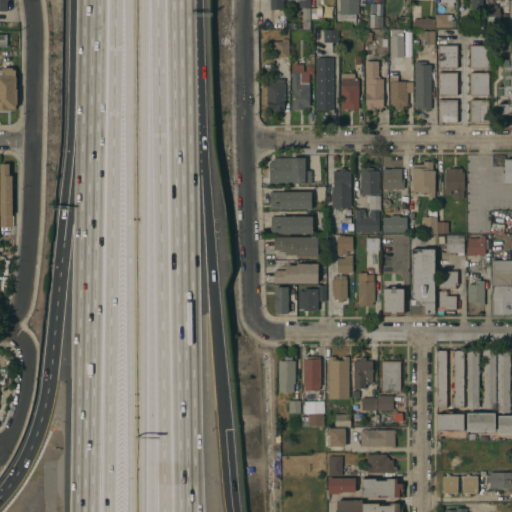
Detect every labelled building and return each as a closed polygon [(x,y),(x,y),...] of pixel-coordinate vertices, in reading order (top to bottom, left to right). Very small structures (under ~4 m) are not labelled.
[(282,0),(282,10),(269,10),(269,0),(282,0)] [(299,0),(299,16),(308,16),(307,0),(299,0)] [(357,0),(357,15),(355,15),(355,24),(342,24),(342,15),(339,15),(339,0),(357,0)] [(482,0),(482,10),(470,10),(470,0),(482,0)] [(489,8),(489,5),(496,5),(496,8),(499,8),(499,14),(500,14),(500,18),(499,18),(499,24),(485,24),(486,8),(489,8)] [(321,8),(322,20),(311,20),(310,8),(321,8)] [(435,28),(435,15),(451,15),(451,20),(455,20),(455,28),(435,28)] [(382,28),(369,28),(369,16),(382,16),(382,28)] [(408,17),(408,27),(398,27),(398,17),(408,17)] [(413,19),(424,19),(424,18),(428,18),(428,19),(434,19),(434,28),(413,28),(413,19)] [(323,30),(336,29),(336,42),(323,42),(323,30)] [(391,36),(390,30),(403,30),(404,58),(390,58),(390,36),(391,36)] [(434,31),(435,45),(420,45),(420,31),(434,31)] [(281,42),(281,39),(288,39),(288,58),(286,58),(286,59),(276,59),(276,57),(274,57),(274,51),(269,50),(269,42),(281,42)] [(511,114),(497,114),(497,113),(495,113),(495,106),(497,106),(497,105),(507,105),(507,97),(497,97),(497,95),(495,95),(495,89),(497,89),(497,87),(501,87),(501,67),(502,67),(502,61),(508,61),(508,51),(506,51),(506,43),(508,43),(508,40),(511,40),(511,114)] [(438,68),(438,46),(456,46),(457,46),(457,50),(456,50),(456,65),(458,65),(458,68),(456,68),(438,68)] [(488,68),(469,68),(468,68),(468,64),(469,64),(469,49),(468,49),(468,46),(469,46),(488,46),(488,68)] [(308,73),(309,106),(292,106),(291,65),(303,65),(303,72),(305,72),(305,54),(313,54),(313,65),(314,73),(308,73)] [(383,107),(379,107),(379,109),(375,109),(375,107),(374,107),(374,110),(365,110),(365,56),(371,56),(371,61),(377,61),(377,79),(383,79),(383,107)] [(315,58),(332,58),(333,110),(316,110),(315,58)] [(426,62),(426,65),(430,65),(430,110),(421,110),(421,108),(414,108),(414,62),(426,62)] [(0,68),(11,68),(11,71),(14,71),(14,89),(16,89),(16,105),(14,105),(14,111),(0,111),(0,68)] [(438,96),(438,73),(456,73),(457,73),(457,77),(456,77),(456,92),(457,92),(457,95),(456,95),(438,96)] [(488,73),(488,95),(469,95),(468,95),(468,92),(469,92),(469,77),(468,77),(468,73),(469,73),(488,73)] [(341,110),(340,81),(341,81),(341,74),(354,74),(354,79),(356,79),(356,80),(358,80),(358,110),(341,110)] [(391,82),(391,78),(397,78),(397,81),(405,81),(405,82),(412,82),(412,93),(407,93),(407,106),(402,106),(402,110),(394,110),(394,106),(389,106),(389,82),(391,82)] [(284,108),(266,108),(266,83),(275,83),(275,79),(284,79),(284,108)] [(438,123),(438,100),(456,100),(456,101),(458,101),(458,104),(456,104),(456,119),(457,119),(457,122),(456,122),(456,123),(438,123)] [(469,100),(488,100),(488,123),(469,123),(468,123),(468,119),(469,119),(469,104),(468,104),(468,101),(469,101),(469,100)] [(268,162),(273,162),(273,157),(304,157),(304,171),(311,171),(310,184),(268,183),(268,162)] [(511,157),(502,158),(502,183),(511,182),(511,157)] [(434,197),(428,197),(428,192),(412,192),(412,164),(422,164),(422,162),(432,162),(432,170),(434,170),(434,197)] [(0,163),(7,163),(7,175),(10,175),(10,227),(0,227),(0,163)] [(350,207),(331,208),(331,185),(333,185),(333,171),(339,171),(339,168),(344,168),(344,171),(350,171),(350,207)] [(378,195),(358,195),(358,187),(359,187),(359,168),(372,168),(372,171),(378,171),(378,195)] [(464,191),(463,191),(463,198),(452,198),(452,190),(450,190),(450,195),(444,195),(444,172),(447,172),(447,168),(461,168),(461,172),(464,172),(464,191)] [(401,169),(400,179),(403,179),(403,189),(381,189),(382,169),(401,169)] [(310,191),(310,209),(269,209),(269,192),(310,191)] [(354,209),(363,209),(363,212),(364,212),(364,217),(368,217),(368,203),(367,203),(367,195),(380,195),(380,211),(378,211),(378,232),(354,232),(354,209)] [(422,233),(422,217),(427,217),(427,207),(436,206),(436,222),(437,233),(422,233)] [(311,216),(311,233),(270,233),(270,216),(311,216)] [(382,217),(406,217),(406,232),(382,232),(382,217)] [(436,222),(447,222),(447,233),(437,233),(436,222)] [(445,252),(445,235),(463,235),(463,252),(445,252)] [(479,238),(480,235),(484,235),(484,238),(490,238),(490,251),(484,251),(484,255),(466,254),(467,238),(479,238)] [(317,237),(317,257),(295,256),(295,255),(284,255),(284,250),(273,250),(273,236),(317,237)] [(352,250),(346,250),(346,254),(336,254),(336,236),(351,236),(352,250)] [(379,251),(365,251),(365,238),(379,237),(379,251)] [(433,313),(422,313),(422,314),(409,314),(409,299),(411,299),(411,249),(433,249),(433,313)] [(336,258),(343,258),(343,255),(351,255),(351,272),(347,272),(347,274),(342,274),(342,272),(336,272),(336,258)] [(511,285),(492,285),(492,272),(491,272),(491,260),(511,260),(511,285)] [(317,263),(317,283),(272,283),(273,270),(284,270),(285,265),(295,265),(295,263),(317,263)] [(456,271),(456,285),(454,285),(454,288),(438,288),(438,281),(443,281),(443,271),(456,271)] [(366,273),(366,275),(374,275),(374,302),(372,302),(372,305),(357,305),(357,273),(366,273)] [(346,299),(342,299),(342,302),(337,302),(337,299),(333,299),(333,295),(331,295),(331,279),(333,279),(333,275),(345,275),(345,279),(346,279),(346,299)] [(484,305),(482,305),(482,311),(476,311),(476,305),(475,305),(475,302),(467,302),(467,284),(475,284),(475,277),(480,277),(480,280),(484,280),(484,305)] [(325,301),(317,300),(318,285),(325,285),(325,301)] [(511,315),(492,315),(492,285),(511,285),(511,315)] [(402,314),(382,314),(382,289),(390,289),(390,286),(394,286),(394,288),(402,288),(402,314)] [(287,313),(274,313),(274,287),(287,287),(287,313)] [(317,311),(303,310),(303,309),(297,309),(297,291),(303,291),(303,289),(317,289),(317,311)] [(445,291),(445,296),(455,296),(455,309),(443,310),(443,307),(438,307),(437,291),(445,291)] [(497,348),(509,347),(510,411),(497,411),(497,348)] [(467,348),(478,348),(478,408),(467,408),(467,348)] [(483,348),(495,348),(496,408),(484,408),(483,348)] [(446,407),(437,407),(437,349),(446,349),(446,407)] [(454,349),(464,349),(464,407),(454,407),(454,349)] [(283,361),(284,357),(291,357),(291,361),(294,361),(294,384),(292,384),(292,393),(277,392),(278,361),(283,361)] [(313,359),(313,357),(320,357),(319,387),(318,387),(318,391),(303,391),(303,387),(302,387),(302,359),(313,359)] [(348,399),(328,399),(328,357),(334,357),(334,360),(341,360),(341,357),(348,357),(348,399)] [(352,361),(359,361),(359,358),(365,358),(365,361),(372,361),(371,383),(364,383),(364,388),(352,388),(352,381),(352,361)] [(399,391),(381,391),(381,362),(399,361),(399,391)] [(376,396),(392,396),(392,410),(376,410),(376,396)] [(374,398),(374,411),(361,411),(361,398),(374,398)] [(299,413),(288,413),(288,400),(299,401),(299,413)] [(437,412),(448,412),(448,410),(452,410),(452,413),(464,413),(464,429),(437,429),(437,412)] [(495,411),(495,430),(466,430),(466,412),(495,411)] [(322,414),(322,426),(307,427),(306,415),(322,414)] [(350,427),(334,427),(334,414),(350,414),(350,427)] [(511,414),(511,433),(498,433),(498,414),(511,414)] [(344,450),(329,450),(329,435),(327,435),(327,432),(328,432),(328,429),(344,429),(344,450)] [(360,430),(394,430),(394,447),(360,447),(360,430)] [(385,455),(385,458),(387,458),(388,460),(392,460),(392,467),(394,467),(396,468),(396,469),(396,470),(395,472),(394,473),(366,472),(366,455),(385,455)] [(341,475),(327,475),(327,456),(341,456),(341,475)] [(511,471),(511,477),(511,487),(490,487),(490,482),(487,481),(488,477),(489,477),(489,471),(511,471)] [(462,475),(466,475),(466,473),(470,473),(470,475),(477,475),(477,492),(470,492),(470,494),(467,494),(467,492),(462,492),(462,475)] [(458,492),(451,492),(451,495),(447,495),(447,492),(443,492),(442,475),(457,475),(458,492)] [(354,478),(354,493),(339,493),(339,495),(327,495),(327,478),(354,478)] [(360,498),(360,479),(374,479),(374,481),(386,481),(386,479),(395,479),(395,484),(401,484),(401,485),(402,485),(402,487),(401,487),(401,489),(402,489),(402,491),(401,491),(401,494),(402,494),(402,496),(401,496),(401,498),(388,498),(388,495),(377,495),(377,497),(360,498)] [(334,511),(334,510),(335,510),(335,501),(360,501),(360,504),(378,504),(378,506),(389,506),(389,504),(401,503),(401,505),(402,505),(402,507),(401,507),(401,511),(402,511),(334,511)]
